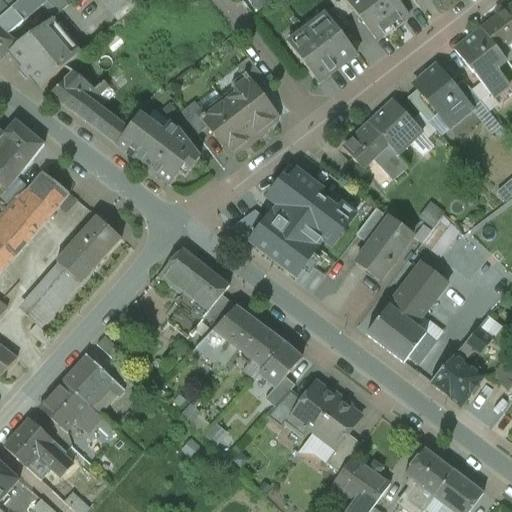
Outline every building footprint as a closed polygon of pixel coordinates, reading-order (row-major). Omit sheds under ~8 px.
[(1,19),(0,20),(0,31),(7,37),(44,3),(48,0),(22,0),(12,10),(1,19)] [(0,0),(0,17),(1,19),(12,10),(1,0),(0,0)] [(1,0),(12,10),(22,0),(1,0)] [(71,4),(68,0),(48,0),(44,3),(57,17),(71,4)] [(132,0),(104,0),(101,3),(117,23),(137,6),(132,0)] [(343,0),(327,0),(334,9),(335,9),(344,20),(353,13),(343,0)] [(394,32),(369,0),(343,0),(353,13),(375,42),(381,37),(383,40),(394,32)] [(369,0),(394,32),(405,24),(402,21),(408,16),(395,0),(369,0)] [(429,0),(437,11),(451,0),(429,0)] [(511,5),(479,29),(482,32),(496,51),(511,40),(511,5)] [(344,20),(335,9),(334,9),(325,16),(325,17),(326,16),(340,35),(350,27),(344,20)] [(325,17),(287,46),(318,85),(356,56),(340,35),(326,16),(325,17)] [(51,22),(16,46),(9,53),(22,69),(20,72),(27,80),(30,78),(40,90),(80,56),(51,22)] [(0,31),(0,62),(9,53),(16,46),(7,37),(0,31)] [(496,51),(482,32),(454,53),(470,75),(471,74),(479,86),(491,100),(492,99),(508,87),(497,71),(506,64),(496,51)] [(265,82),(248,60),(238,68),(237,74),(242,80),(246,76),(256,90),(265,82)] [(453,91),(435,70),(413,89),(437,117),(449,131),(470,113),(471,112),(453,91)] [(94,91),(73,74),(49,97),(116,147),(128,131),(91,104),(108,89),(103,83),(94,91)] [(242,80),(232,87),(232,91),(235,96),(224,104),(254,144),(260,139),(259,138),(264,134),(262,131),(275,121),(275,116),(256,90),(246,76),(242,80)] [(480,105),(462,83),(453,91),(471,112),(480,105)] [(491,100),(479,86),(471,92),(488,114),(497,107),(492,99),(491,100)] [(160,89),(139,117),(162,134),(168,125),(177,132),(187,145),(195,134),(181,114),(160,89)] [(437,117),(417,93),(407,102),(419,116),(428,125),(437,117)] [(194,104),(181,114),(195,134),(197,137),(207,129),(201,121),(205,118),(194,104)] [(205,118),(201,121),(207,129),(228,157),(245,144),(248,148),(254,144),(224,104),(205,118)] [(411,124),(392,105),(369,128),(389,149),(398,159),(422,136),(411,124)] [(471,112),(470,113),(481,125),(489,117),(487,115),(488,114),(480,105),(471,112)] [(428,125),(419,116),(411,124),(422,136),(427,142),(435,134),(428,125)] [(162,134),(139,117),(128,132),(128,131),(116,147),(169,188),(185,167),(191,171),(199,160),(187,145),(177,132),(168,125),(162,134)] [(4,136),(0,139),(0,184),(8,191),(19,178),(20,178),(28,168),(44,147),(15,123),(4,136)] [(369,128),(342,152),(363,174),(364,173),(363,172),(374,162),(389,149),(369,128)] [(389,149),(374,162),(394,183),(408,170),(398,159),(389,149)] [(42,174),(27,192),(12,203),(9,206),(0,216),(0,318),(6,312),(0,307),(0,273),(15,259),(69,196),(42,174)] [(359,226),(291,174),(263,210),(272,218),(247,251),(296,288),(322,256),(331,263),(359,226)] [(8,191),(1,199),(9,206),(12,203),(27,185),(20,178),(19,178),(8,191)] [(376,213),(356,238),(370,248),(370,249),(389,223),(390,222),(376,212),(376,213)] [(96,218),(55,263),(66,273),(80,286),(121,241),(96,218)] [(389,223),(370,249),(370,248),(357,267),(380,284),(413,239),(390,222),(389,223)] [(439,223),(422,246),(431,253),(448,230),(439,223)] [(431,233),(424,228),(414,240),(421,246),(431,233)] [(229,288),(182,251),(157,279),(182,298),(187,301),(206,317),(221,298),(229,288)] [(420,268),(388,309),(414,329),(447,288),(420,268)] [(66,273),(26,318),(36,327),(41,331),(80,286),(66,273)] [(206,317),(187,301),(182,298),(181,299),(180,299),(181,303),(183,306),(170,321),(192,339),(196,334),(194,333),(207,317),(206,317)] [(235,309),(221,298),(206,317),(207,317),(218,327),(235,309)] [(218,327),(195,350),(221,371),(236,350),(235,350),(255,323),(235,309),(218,327)] [(414,329),(388,309),(366,339),(403,367),(418,348),(425,338),(414,329)] [(285,346),(255,323),(235,350),(236,350),(263,370),(263,371),(285,346)] [(41,331),(36,327),(29,334),(44,348),(51,340),(41,331)] [(492,342),(478,331),(454,358),(462,363),(465,361),(473,351),(480,357),(492,342)] [(122,354),(104,338),(96,347),(114,363),(122,354)] [(285,346),(263,371),(263,370),(258,376),(274,390),(275,391),(285,379),(301,360),(285,346)] [(0,348),(0,378),(16,361),(0,348)] [(418,348),(403,367),(412,374),(427,355),(418,348)] [(113,382),(124,392),(133,382),(104,356),(95,366),(113,382)] [(95,366),(86,357),(62,384),(89,408),(96,401),(113,382),(95,366)] [(462,363),(454,358),(430,386),(459,408),(482,380),(462,363)] [(285,379),(275,391),(274,390),(265,401),(274,409),(289,393),(290,393),(294,388),(285,379)] [(113,382),(96,401),(108,410),(124,392),(113,382)] [(89,408),(62,384),(39,410),(65,434),(75,423),(88,436),(94,430),(102,420),(89,408)] [(302,402),(291,417),(291,418),(285,426),(303,440),(310,432),(313,434),(341,398),(329,389),(327,390),(326,392),(315,385),(302,402)] [(274,409),(265,419),(281,431),(285,426),(291,418),(291,417),(302,402),(290,393),(289,393),(274,409)] [(341,398),(313,434),(335,451),(336,451),(348,436),(361,419),(351,411),(352,409),(352,407),(341,398)] [(115,433),(102,420),(94,430),(107,442),(115,433)] [(52,441),(29,421),(3,449),(26,470),(52,441)] [(348,436),(336,451),(335,451),(325,465),(340,475),(352,459),(361,446),(348,436)] [(52,441),(26,470),(40,482),(51,471),(63,457),(66,454),(52,441)] [(453,473),(423,451),(404,477),(413,483),(433,499),(453,473)] [(72,466),(63,457),(51,471),(60,479),(72,466)] [(369,471),(352,459),(340,475),(333,485),(357,502),(350,511),(371,511),(373,510),(390,486),(378,477),(383,470),(374,463),(369,471)] [(0,464),(0,503),(19,482),(16,479),(7,470),(6,471),(0,464)] [(470,511),(483,496),(453,473),(433,499),(443,507),(450,511),(470,511)] [(413,483),(398,503),(410,511),(423,511),(433,499),(413,483)] [(87,511),(89,511),(72,496),(64,504),(71,511),(87,511)] [(52,511),(41,502),(35,510),(37,511),(52,511)]
